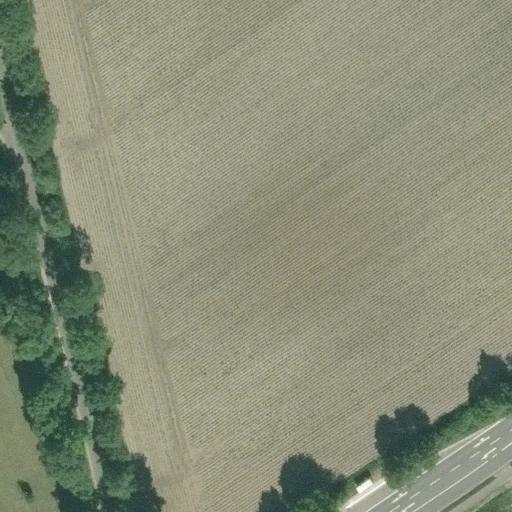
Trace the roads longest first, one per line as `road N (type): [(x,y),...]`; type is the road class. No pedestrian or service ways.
road 1 (residential): [(100,511),(0,88)]
road 2 (secondary): [(400,511),(511,435)]
